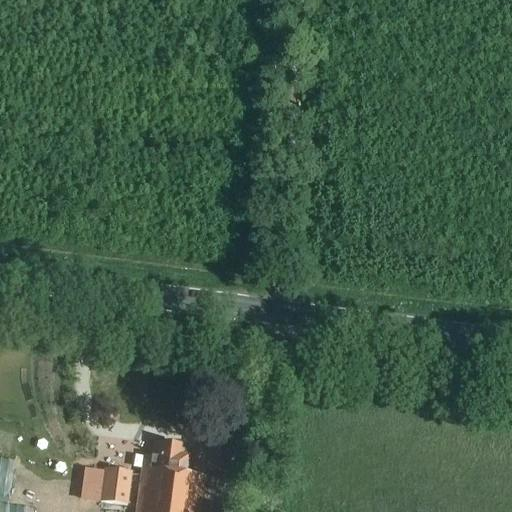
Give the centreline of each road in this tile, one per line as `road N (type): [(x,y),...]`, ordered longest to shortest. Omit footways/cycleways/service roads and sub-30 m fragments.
road 1 (secondary): [(0,278),(511,345)]
road 2 (track): [(281,316),(294,0)]
